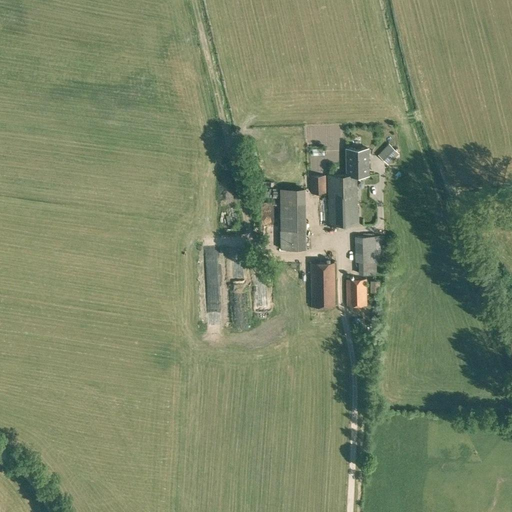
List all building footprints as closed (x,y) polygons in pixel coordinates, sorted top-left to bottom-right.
[(390,154),(396,148),(390,142),(385,148),(390,154)] [(329,224),(357,224),(356,175),(367,175),(366,148),(345,149),(346,175),(328,175),(329,224)] [(310,193),(326,193),(326,175),(310,175),(310,193)] [(281,242),(304,242),(304,182),(280,182),(281,242)] [(376,274),(376,261),(381,261),(380,235),(355,236),(355,261),(358,261),(358,274),(376,274)] [(311,306),(335,305),(334,262),(310,262),(311,306)] [(347,305),(366,305),(366,278),(346,279),(347,305)]
